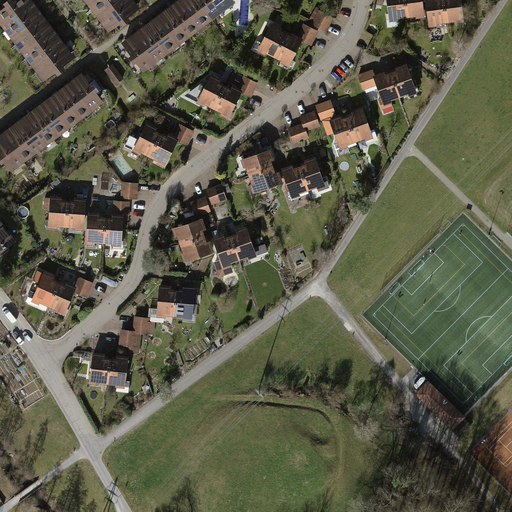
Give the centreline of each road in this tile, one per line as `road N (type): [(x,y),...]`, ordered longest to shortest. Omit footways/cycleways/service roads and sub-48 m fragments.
road 1 (residential): [(42,359),(126,295),(162,205),(195,167),(346,49),(363,0)]
road 2 (residential): [(92,448),(319,285),(450,453)]
road 3 (track): [(504,0),(319,285)]
